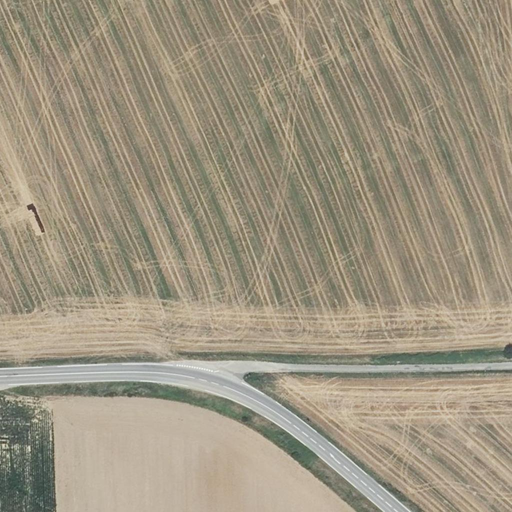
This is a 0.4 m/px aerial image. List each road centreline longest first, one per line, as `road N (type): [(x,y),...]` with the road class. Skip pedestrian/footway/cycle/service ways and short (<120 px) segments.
road 1 (unclassified): [(216,383),(229,366),(511,366)]
road 2 (secondary): [(216,383),(305,433),(397,511)]
road 3 (secondary): [(0,376),(151,371),(216,383)]
